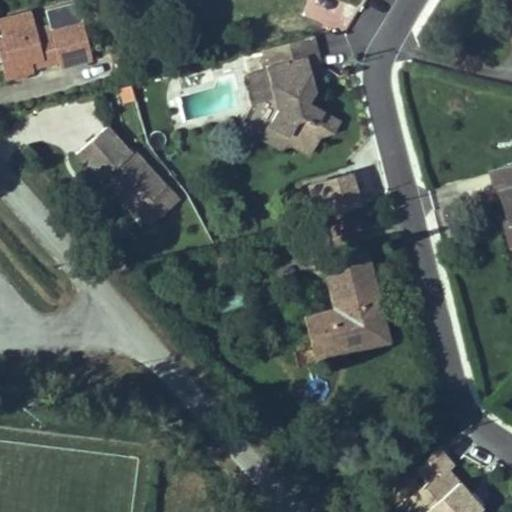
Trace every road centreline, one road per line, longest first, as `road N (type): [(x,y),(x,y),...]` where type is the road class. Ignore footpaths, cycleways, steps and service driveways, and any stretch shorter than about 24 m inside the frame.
road 1 (residential): [(410,0),(381,54),(469,411),(511,440)]
road 2 (residential): [(0,176),(287,511)]
